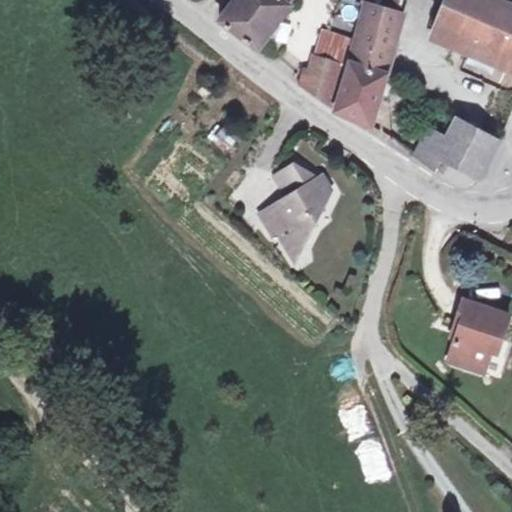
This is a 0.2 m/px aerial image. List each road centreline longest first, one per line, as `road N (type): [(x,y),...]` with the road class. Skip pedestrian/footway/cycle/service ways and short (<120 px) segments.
road 1 (residential): [(511,472),(372,343),(370,304),(396,172)]
road 2 (tertiary): [(174,0),(396,172)]
road 3 (track): [(0,357),(132,511)]
road 4 (tertiary): [(396,172),(463,206),(511,199)]
